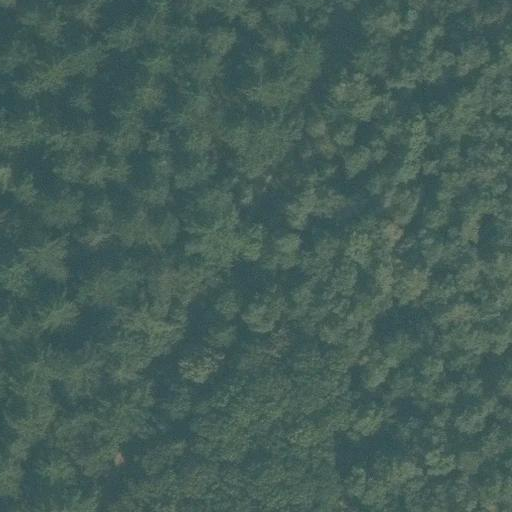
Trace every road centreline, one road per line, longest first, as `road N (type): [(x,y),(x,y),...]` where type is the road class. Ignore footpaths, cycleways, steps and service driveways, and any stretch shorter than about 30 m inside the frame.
road 1 (track): [(212,322),(373,0)]
road 2 (track): [(108,511),(212,322)]
